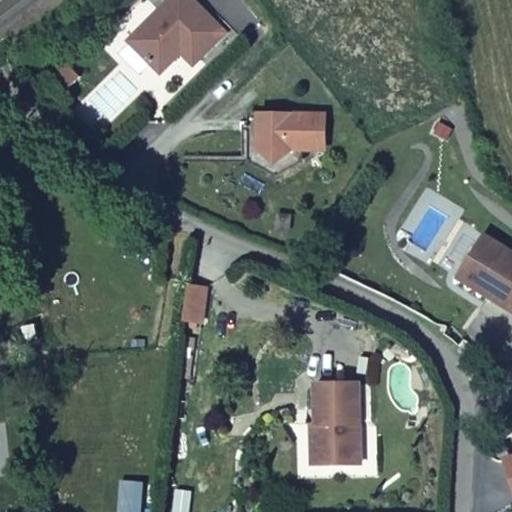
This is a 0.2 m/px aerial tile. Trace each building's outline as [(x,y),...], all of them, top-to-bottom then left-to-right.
[(182,0),(165,0),(121,46),(148,71),(172,45),(192,64),(220,36),(182,0)] [(172,45),(148,71),(155,78),(175,57),(187,70),(192,64),(172,45)] [(51,87),(65,97),(75,83),(61,73),(51,87)] [(257,150),(295,150),(318,150),(318,117),(256,117),(256,118),(257,150)] [(271,176),(295,162),(295,150),(257,150),(256,118),(247,118),(246,129),(246,133),(247,164),(271,176)] [(511,315),(511,255),(481,237),(454,278),(511,315)] [(204,290),(187,288),(184,322),(201,324),(204,290)] [(349,464),(353,384),(311,382),(310,421),(314,422),(313,463),(349,464)] [(303,422),(301,463),(313,463),(314,422),(310,421),(303,422)] [(511,456),(499,460),(511,495),(511,456)]
